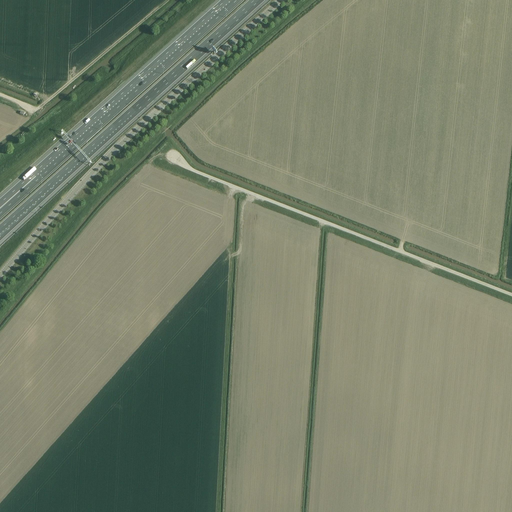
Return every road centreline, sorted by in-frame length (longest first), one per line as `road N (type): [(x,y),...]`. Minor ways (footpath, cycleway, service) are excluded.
road 1 (unclassified): [(0,275),(107,156),(280,0)]
road 2 (track): [(511,295),(173,157)]
road 3 (motorway): [(0,231),(256,0)]
road 4 (track): [(0,179),(204,0)]
road 5 (motorway): [(231,0),(35,176)]
road 6 (track): [(167,0),(35,109)]
